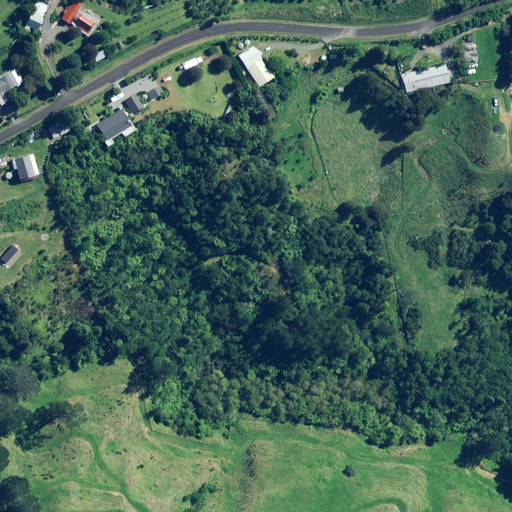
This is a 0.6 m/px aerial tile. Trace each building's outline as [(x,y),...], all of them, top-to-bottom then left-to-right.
[(82,9),(73,3),(67,12),(76,18),(72,24),(89,35),(96,23),(90,19),(95,13),(91,10),(87,17),(80,13),(82,9)] [(44,18),(32,12),(26,25),(30,27),(38,30),(44,18)] [(274,77),(255,46),(239,55),(259,87),(274,77)] [(335,52),(326,53),(326,64),(336,63),(335,52)] [(203,62),(201,56),(183,63),(185,69),(203,62)] [(448,82),(444,65),(400,75),(404,93),(448,82)] [(17,77),(13,71),(0,79),(0,102),(2,105),(12,99),(8,92),(17,86),(13,79),(17,77)] [(164,93),(160,86),(149,92),(152,99),(164,93)] [(144,107),(136,94),(125,101),(132,113),(144,107)] [(122,109),(97,124),(107,140),(105,141),(108,147),(115,143),(112,138),(122,132),(125,137),(135,131),(122,109)] [(49,129),(55,140),(72,130),(69,125),(64,128),(61,123),(49,129)] [(39,175),(33,154),(12,160),(15,170),(17,169),(20,180),(39,175)]
